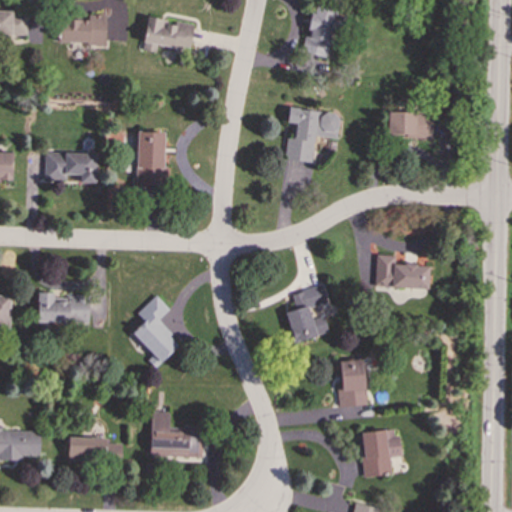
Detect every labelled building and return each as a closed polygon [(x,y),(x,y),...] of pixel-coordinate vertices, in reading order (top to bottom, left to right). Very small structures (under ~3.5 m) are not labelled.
[(324,57),(330,25),(340,27),(342,16),(334,14),(335,8),(312,4),(306,35),(303,34),(300,53),(324,57)] [(0,34),(25,35),(26,12),(0,11),(0,34)] [(105,15),(89,14),(89,20),(58,19),(57,42),(104,44),(105,15)] [(188,50),(193,25),(174,21),(173,22),(146,17),(140,49),(154,52),(155,44),(188,50)] [(310,162),(312,136),(335,138),(338,113),(287,108),(285,122),(291,123),(290,137),(286,136),(283,159),(310,162)] [(431,112),(386,111),(386,136),(430,137),(431,112)] [(162,132),(135,131),(134,185),(166,185),(166,166),(162,166),(162,132)] [(0,179),(10,180),(11,152),(0,152),(0,179)] [(78,174),(78,182),(94,182),(95,153),(43,152),(43,179),(62,179),(62,174),(78,174)] [(427,264),(393,263),(394,255),(374,254),(373,286),(426,288),(427,264)] [(325,302),(320,284),(290,294),(294,308),(283,312),(292,342),(327,331),(322,316),(310,320),(307,307),(325,302)] [(87,323),(88,296),(51,296),(52,292),(36,292),(36,322),(87,323)] [(168,309),(154,294),(135,312),(143,320),(130,333),(159,362),(178,344),(156,320),(168,309)] [(0,328),(8,329),(9,297),(0,296),(0,328)] [(364,405),(361,359),(335,360),(337,406),(364,405)] [(167,411),(148,411),(148,457),(200,458),(201,427),(167,426),(167,411)] [(398,456),(394,428),(356,433),(362,477),(390,473),(388,457),(398,456)] [(0,430),(0,460),(20,460),(20,456),(38,456),(38,430),(0,430)] [(378,511),(379,509),(354,503),(351,511),(378,511)]
